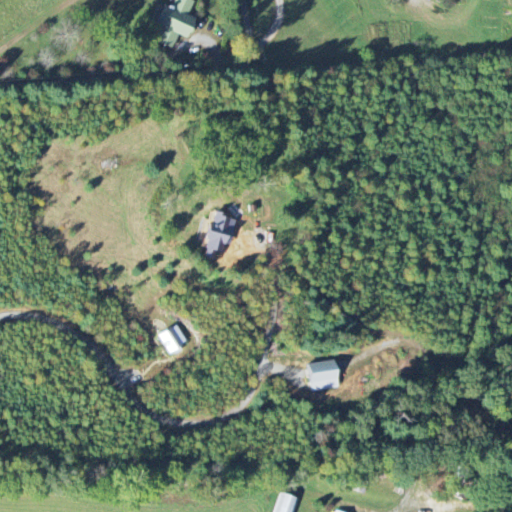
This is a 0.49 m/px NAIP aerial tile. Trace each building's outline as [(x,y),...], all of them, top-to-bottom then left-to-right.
[(192,2),(188,0),(173,0),(170,8),(162,5),(154,25),(160,27),(155,42),(172,49),(178,35),(187,39),(195,19),(187,16),(192,2)] [(233,219),(213,215),(203,258),(209,260),(212,249),(225,252),(233,219)] [(168,355),(187,344),(176,325),(158,337),(168,355)] [(311,392),(339,388),(334,361),(308,365),(311,392)] [(273,511),(291,511),(295,499),(279,494),(273,511)]
